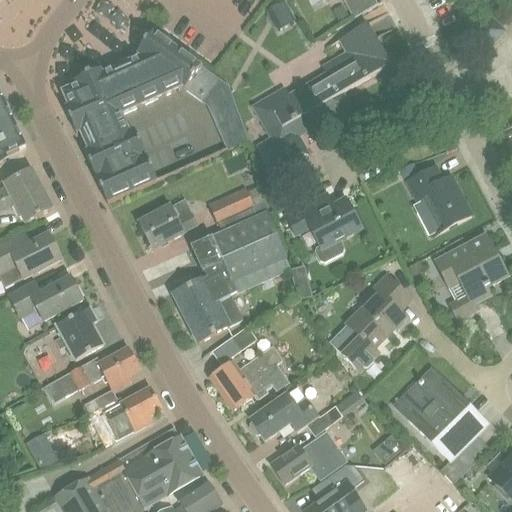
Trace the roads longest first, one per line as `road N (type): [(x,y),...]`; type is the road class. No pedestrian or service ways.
road 1 (secondary): [(253,511),(142,325),(39,117),(35,63)]
road 2 (unclassified): [(511,194),(406,0)]
road 3 (unknown): [(190,405),(37,488),(24,511)]
